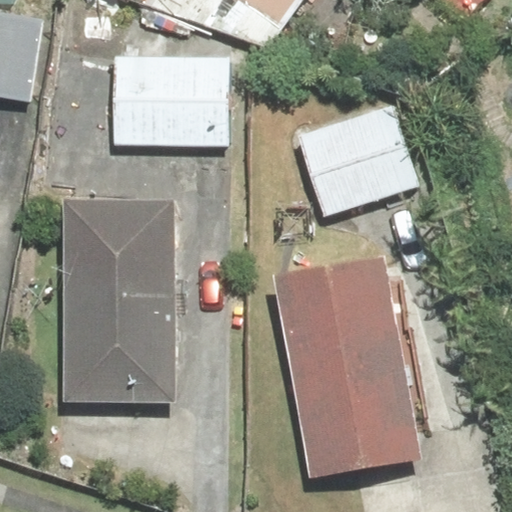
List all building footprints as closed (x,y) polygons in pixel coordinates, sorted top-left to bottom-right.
[(146,0),(141,7),(267,54),(309,0),(146,0)] [(0,14),(0,103),(35,109),(49,22),(0,14)] [(234,59),(110,57),(109,148),(232,150),(234,59)] [(296,137),(324,224),(426,191),(398,104),(296,137)] [(182,207),(67,206),(65,408),(180,409),(182,207)] [(390,263),(277,282),(312,484),(425,464),(390,263)]
